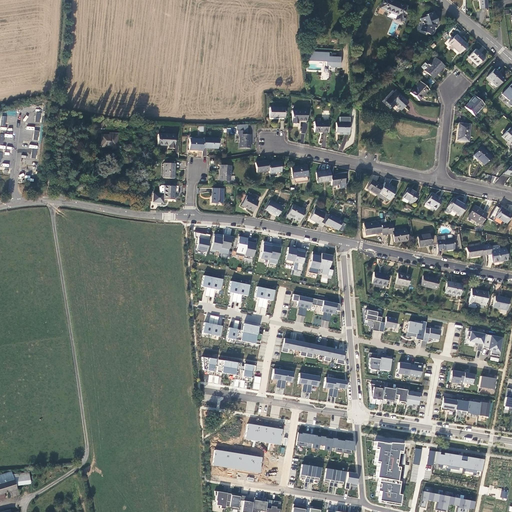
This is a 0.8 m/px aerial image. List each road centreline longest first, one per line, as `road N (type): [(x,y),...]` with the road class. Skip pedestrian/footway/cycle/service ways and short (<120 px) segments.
road 1 (unclassified): [(80,464),(85,438),(53,202)]
road 2 (track): [(47,201),(66,0)]
road 3 (tertiary): [(342,242),(511,278)]
road 4 (residential): [(191,303),(349,339)]
road 5 (residential): [(440,180),(282,147)]
road 6 (residential): [(205,476),(363,503)]
road 7 (residential): [(199,390),(356,416)]
road 8 (residential): [(511,442),(356,416)]
road 9 (tertiary): [(189,218),(342,242)]
road 10 (residential): [(349,339),(488,368)]
road 11 (tertiary): [(189,218),(53,202)]
